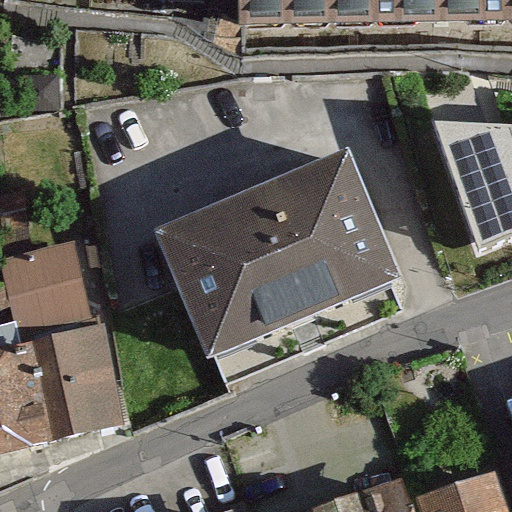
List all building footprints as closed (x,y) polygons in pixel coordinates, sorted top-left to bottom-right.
[(511,0),(240,0),(241,30),(511,27),(511,0)] [(511,125),(436,123),(481,258),(511,246),(511,125)] [(159,232),(214,355),(400,273),(345,150),(159,232)] [(74,242),(2,261),(13,332),(86,320),(74,242)] [(32,340),(33,345),(56,441),(126,427),(103,323),(32,340)] [(0,455),(56,441),(33,345),(0,352),(0,455)] [(511,407),(500,411),(511,448),(511,407)] [(421,508),(422,511),(501,511),(492,484),(421,508)] [(355,511),(400,511),(397,499),(355,511)]
